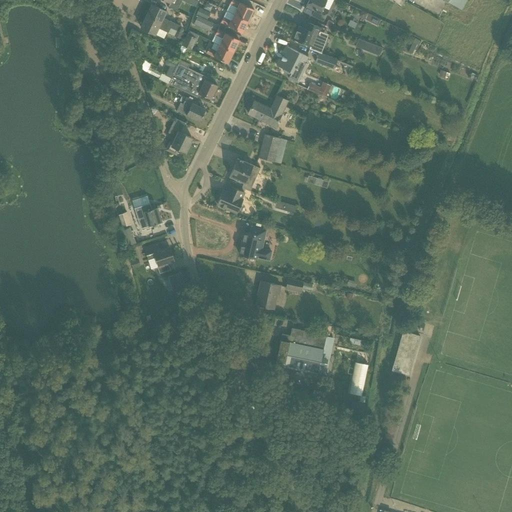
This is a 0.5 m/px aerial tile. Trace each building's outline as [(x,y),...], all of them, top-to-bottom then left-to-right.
[(227,11),(234,14),(248,21),(254,9),(234,0),(231,0),(230,4),(227,11)] [(309,0),(306,6),(314,10),(311,15),(323,21),(333,0),(309,0)] [(448,0),(448,2),(461,10),(466,0),(448,0)] [(163,18),(166,11),(152,5),(146,16),(170,28),(176,31),(179,25),(163,18)] [(197,15),(206,20),(210,13),(199,7),(196,15),(197,15)] [(223,18),(221,22),(242,33),(248,21),(234,14),(230,21),(223,18)] [(197,15),(193,24),(209,32),(213,23),(206,20),(197,15)] [(170,28),(146,16),(141,28),(155,34),(158,28),(168,33),(170,28)] [(381,22),(370,16),(367,22),(378,28),(381,22)] [(294,31),(291,38),(312,46),(316,34),(318,35),(321,28),(305,22),(302,28),(299,26),(298,28),(297,33),(294,31)] [(222,38),(219,45),(233,52),(239,40),(217,29),(215,35),(222,38)] [(182,45),(191,49),(196,38),(187,34),(182,45)] [(412,54),(417,45),(419,46),(421,42),(415,39),(408,52),(412,54)] [(174,49),(165,45),(162,51),(171,55),(174,49)] [(208,48),(206,53),(228,63),(233,52),(219,45),(216,52),(208,48)] [(276,65),(284,69),(283,71),(291,75),(289,78),(299,83),(307,66),(304,64),(308,57),(286,46),(282,54),(283,55),(281,60),(280,59),(276,65)] [(353,66),(319,53),(315,62),(334,69),(336,62),(352,68),(353,66)] [(216,79),(207,74),(206,76),(174,61),(168,58),(158,79),(164,82),(168,83),(197,97),(199,94),(210,99),(217,85),(214,83),(216,79)] [(147,71),(158,77),(161,72),(149,67),(147,71)] [(315,85),(312,91),(326,97),(328,91),(320,88),(315,85)] [(248,114),(275,127),(281,114),(288,101),(277,96),(271,109),(254,101),(248,114)] [(205,110),(196,105),(198,103),(186,97),(182,104),(180,102),(176,110),(186,115),(200,122),(205,110)] [(153,116),(155,115),(159,111),(152,108),(150,107),(153,116)] [(192,138),(181,132),(185,123),(175,118),(168,133),(175,136),(173,142),(170,141),(169,142),(166,150),(176,155),(179,149),(185,152),(192,138)] [(182,131),(197,136),(198,134),(194,133),(196,127),(185,124),(182,131)] [(258,158),(274,162),(280,163),(286,140),(265,134),(258,158)] [(242,182),(245,183),(250,185),(254,177),(255,177),(259,168),(252,165),(237,158),(229,176),(235,179),(236,181),(240,183),(242,182)] [(224,207),(236,213),(242,199),(244,193),(228,186),(226,191),(224,189),(217,204),(220,205),(219,207),(224,209),(224,207)] [(286,203),(283,210),(294,213),(296,206),(286,203)] [(136,214),(141,228),(148,226),(149,226),(162,222),(157,207),(144,211),(144,212),(136,214)] [(123,227),(130,225),(127,212),(119,215),(123,227)] [(238,253),(256,258),(257,257),(269,260),(271,251),(261,249),(265,231),(250,227),(248,233),(244,232),(238,253)] [(158,243),(144,247),(148,259),(155,257),(160,272),(170,269),(168,263),(174,261),(169,247),(160,250),(158,243)] [(138,258),(131,261),(134,269),(141,266),(138,258)] [(173,291),(183,288),(178,273),(168,277),(173,291)] [(286,288),(301,292),(304,281),(288,278),(286,288)] [(260,307),(269,309),(269,308),(273,309),(277,293),(279,294),(280,285),(261,281),(256,305),(260,306),(260,307)] [(318,374),(327,335),(292,328),(289,342),(280,340),(275,365),(318,374)] [(403,331),(392,370),(409,375),(409,374),(407,374),(418,336),(420,337),(420,336),(403,331)] [(327,336),(325,352),(332,353),(334,337),(327,336)] [(361,394),(368,363),(357,361),(350,392),(361,394)] [(284,394),(308,400),(309,395),(285,389),(284,394)] [(362,403),(355,402),(353,410),(360,412),(362,403)]
